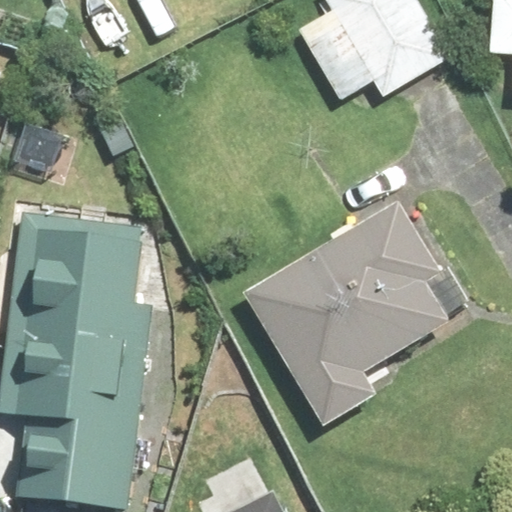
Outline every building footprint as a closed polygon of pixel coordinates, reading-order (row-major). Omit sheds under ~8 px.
[(421,0),(329,0),(339,15),(306,34),(350,109),(383,89),(391,103),(459,62),(421,0)] [(511,0),(502,0),(498,57),(511,58),(511,0)] [(0,99),(9,69),(0,65),(0,99)] [(343,247),(254,299),(333,434),(393,398),(381,376),(479,319),(404,192),(335,233),(343,247)] [(156,219),(28,210),(12,427),(34,429),(28,503),(135,510),(156,219)] [(297,511),(283,481),(217,511),(297,511)] [(511,511),(511,502),(509,497),(481,511),(511,511)]
